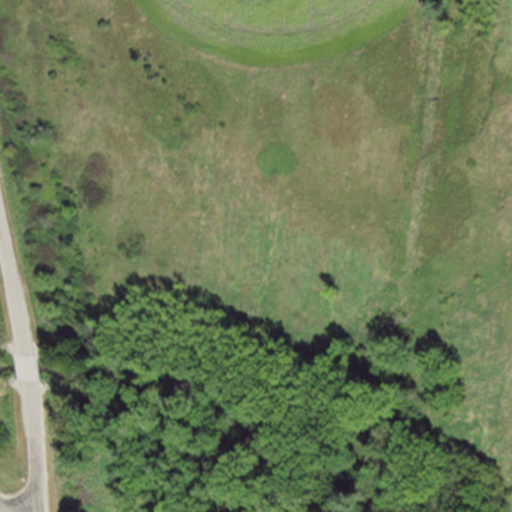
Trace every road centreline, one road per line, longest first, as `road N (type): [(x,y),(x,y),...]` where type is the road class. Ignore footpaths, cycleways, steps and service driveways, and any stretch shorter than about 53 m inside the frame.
road 1 (secondary): [(24,353),(0,221)]
road 2 (secondary): [(34,511),(29,385)]
